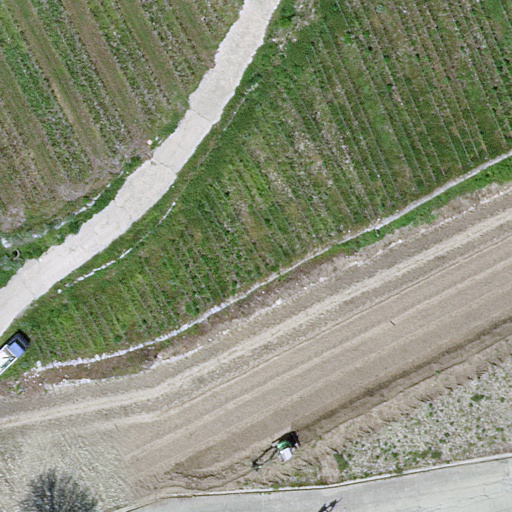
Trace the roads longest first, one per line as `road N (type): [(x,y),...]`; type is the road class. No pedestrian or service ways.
road 1 (track): [(0,313),(175,168),(265,0)]
road 2 (track): [(428,511),(195,511)]
